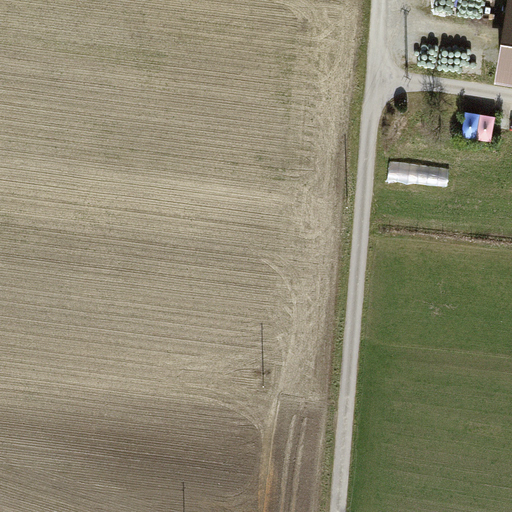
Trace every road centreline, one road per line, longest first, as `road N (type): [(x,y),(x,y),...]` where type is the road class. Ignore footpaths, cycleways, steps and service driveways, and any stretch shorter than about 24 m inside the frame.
road 1 (track): [(337,511),(382,0)]
road 2 (track): [(376,85),(511,111)]
